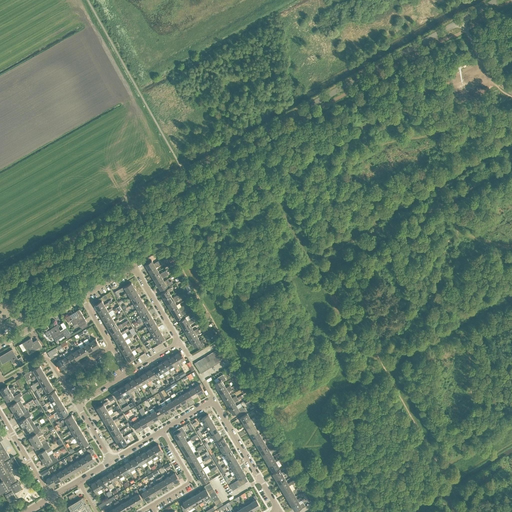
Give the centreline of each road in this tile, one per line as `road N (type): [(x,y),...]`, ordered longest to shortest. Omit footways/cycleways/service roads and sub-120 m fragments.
road 1 (secondary): [(0,280),(497,0)]
road 2 (unknown): [(449,79),(167,240)]
road 3 (track): [(426,442),(465,411),(474,348),(511,323)]
road 4 (residential): [(274,511),(214,400)]
